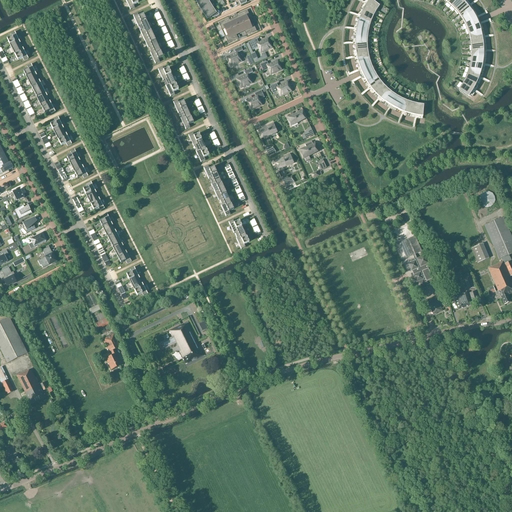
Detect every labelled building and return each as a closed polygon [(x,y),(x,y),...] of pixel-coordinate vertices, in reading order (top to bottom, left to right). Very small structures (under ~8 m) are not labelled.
[(125,0),(130,10),(131,10),(135,8),(133,5),(138,3),(136,0),(131,0),(130,0),(125,0)] [(369,0),(368,2),(366,5),(376,11),(378,9),(379,6),(371,0),(369,0)] [(453,8),(455,10),(464,2),(461,0),(456,0),(451,6),(453,8)] [(464,2),(455,10),(457,12),(459,14),(468,7),(466,5),(464,2)] [(210,3),(201,8),(204,13),(213,8),(210,3)] [(375,13),(376,11),(366,5),(364,8),(363,11),(373,16),(375,13)] [(460,17),(462,19),(472,13),(470,10),(468,7),(459,14),(460,17)] [(214,17),(219,15),(216,10),(215,10),(213,8),(204,13),(208,18),(213,15),(214,17)] [(237,36),(236,34),(244,31),(246,35),(246,36),(256,31),(253,24),(250,25),(247,19),(250,17),(250,18),(250,17),(247,10),(237,15),(237,16),(233,18),(229,20),(229,19),(229,18),(219,23),(222,30),(225,29),(226,32),(228,35),(225,37),(225,36),(225,37),(228,44),(238,39),(237,36)] [(361,14),(360,17),(371,21),(372,19),(373,16),(363,11),(361,14)] [(474,16),(472,13),(462,19),(463,22),(465,24),(475,19),(474,16)] [(133,16),(138,27),(142,25),(141,22),(146,20),(144,14),(139,17),(137,14),(133,16)] [(370,24),(371,21),(360,17),(359,20),(358,23),(369,27),(370,24)] [(466,27),(467,29),(478,25),(477,22),(475,19),(465,24),(466,27)] [(138,27),(140,32),(141,32),(145,30),(146,33),(151,31),(146,20),(141,22),(142,25),(138,27)] [(357,27),(356,30),(368,32),(369,29),(369,27),(358,23),(357,27)] [(479,28),(478,25),(467,29),(468,32),(469,35),(480,31),(479,28)] [(141,32),(140,32),(144,40),(153,36),(151,31),(146,33),(145,30),(141,32)] [(470,37),(470,40),(482,38),(481,35),(480,31),(469,35),(470,37)] [(20,43),(15,32),(11,34),(12,37),(7,40),(10,45),(15,42),(16,45),(20,43)] [(144,40),(148,48),(152,46),(151,43),(156,41),(153,36),(144,40)] [(261,42),(259,43),(257,39),(249,43),(252,50),(258,48),(260,52),(264,50),(264,51),(268,50),(267,49),(272,47),(268,39),(264,41),(264,42),(261,43),(261,42)] [(148,48),(150,53),(151,53),(155,51),(156,54),(161,52),(156,41),(151,43),(152,46),(148,48)] [(23,48),(20,43),(16,45),(15,42),(10,45),(15,55),(20,53),(19,50),(23,48)] [(238,63),(241,61),(238,53),(243,51),(241,47),(234,51),(236,54),(234,55),(234,56),(231,57),(231,56),(227,58),(230,66),(234,64),(235,65),(238,63)] [(19,50),(20,53),(15,55),(18,61),(23,58),(24,61),(28,59),(23,48),(19,50)] [(151,53),(150,53),(155,64),(156,64),(160,62),(158,59),(163,57),(161,52),(156,54),(155,51),(151,53)] [(369,58),(368,55),(356,57),(357,60),(358,64),(370,60),(369,58)] [(359,67),(360,70),(371,66),(370,63),(370,60),(358,64),(359,67)] [(270,64),(269,65),(267,62),(260,65),(263,72),(268,70),(270,74),(274,73),(277,72),(277,71),(281,69),(278,61),(274,63),(274,64),(271,65),(270,64)] [(481,68),(482,65),(470,63),(470,66),(469,68),(481,72),(481,68)] [(24,72),(26,77),(31,75),(33,77),(36,75),(31,65),(27,67),(28,69),(24,72)] [(362,73),(363,76),(374,71),(372,68),(371,66),(360,70),(362,73)] [(158,70),(163,81),(167,79),(166,76),(171,74),(169,68),(164,71),(162,68),(158,70)] [(468,71),(467,74),(479,78),(480,75),(481,72),(469,68),(468,71)] [(253,73),(251,69),(244,72),(246,75),(244,76),(244,77),(242,79),(241,78),(237,80),(240,88),(245,86),(248,85),(248,84),(251,83),(248,75),(253,73)] [(365,79),(366,82),(377,76),(375,74),(374,71),(363,76),(365,79)] [(163,81),(165,86),(166,86),(170,84),(171,87),(176,85),(171,74),(166,76),(167,79),(163,81)] [(477,81),(479,78),(467,74),(466,76),(465,79),(476,84),(477,81)] [(26,77),(32,88),(37,85),(35,82),(39,81),(36,75),(33,77),(31,75),(26,77)] [(368,85),(370,88),(380,81),(378,78),(377,76),(366,82),(368,85)] [(464,82),(462,84),(473,90),(474,87),(476,84),(465,79),(464,82)] [(35,82),(37,85),(32,88),(34,93),(43,88),(39,81),(35,82)] [(382,83),(380,81),(370,88),(372,91),(375,93),(383,85),(382,83)] [(278,92),(280,96),(284,94),(284,95),(287,93),(291,91),(288,83),(283,85),(284,86),(281,87),(280,86),(278,87),(277,84),(270,87),(273,94),(278,92)] [(166,86),(165,86),(171,97),(175,95),(174,92),(179,90),(176,85),(171,87),(170,84),(166,86)] [(469,96),(471,93),(473,90),(462,84),(461,86),(459,89),(469,96)] [(377,96),(379,98),(387,89),(385,87),(383,85),(375,93),(377,96)] [(47,96),(43,88),(34,93),(37,98),(42,96),(43,98),(47,96)] [(390,91),(387,89),(379,98),(382,100),(385,102),(392,93),(390,91)] [(254,94),(256,97),(254,98),(254,99),(252,101),(251,100),(247,102),(250,110),(255,108),(258,107),(258,106),(261,104),(259,100),(264,98),(261,91),(254,94)] [(387,104),(390,106),(397,96),(394,94),(392,93),(385,102),(387,104)] [(46,103),(50,101),(47,96),(43,98),(42,96),(37,98),(42,108),(47,106),(46,103)] [(399,97),(397,96),(390,106),(393,108),(396,109),(402,99),(399,97)] [(399,111),(402,112),(407,101),(404,100),(402,99),(396,109),(399,111)] [(46,103),(47,106),(42,108),(45,114),(50,111),(51,114),(55,112),(50,101),(46,103)] [(186,107),(184,101),(179,104),(178,101),(173,103),(178,114),(179,114),(178,114),(182,112),(181,109),(186,107)] [(409,102),(407,101),(402,112),(406,113),(409,114),(412,103),(409,102)] [(412,115),(416,116),(418,104),(415,104),(412,103),(409,114),(412,115)] [(178,114),(180,119),(181,119),(185,117),(186,120),(191,118),(186,107),(181,109),(182,112),(178,114),(179,114),(178,114)] [(287,118),(290,125),(291,125),(291,126),(297,123),(306,118),(303,111),(298,113),(294,115),(287,118)] [(181,119),(186,130),(190,128),(189,125),(194,123),(191,118),(186,120),(185,117),(181,119)] [(58,128),(60,130),(63,128),(58,118),(54,120),(55,123),(50,125),(53,130),(58,128)] [(262,129),(258,131),(261,139),(270,135),(271,135),(276,133),(276,132),(277,132),(273,124),(267,127),(266,127),(262,129)] [(302,136),(303,140),(314,135),(310,127),(302,136)] [(53,130),(59,141),(64,138),(62,136),(66,134),(63,128),(60,130),(58,128),(53,130)] [(62,136),(64,138),(59,141),(61,146),(66,144),(67,146),(71,144),(66,134),(62,136)] [(188,136),(193,147),(194,147),(194,146),(198,145),(196,142),(201,139),(199,134),(194,136),(193,134),(189,136),(188,136)] [(193,147),(196,152),(200,150),(201,153),(206,150),(201,139),(196,142),(198,145),(194,146),(194,147),(193,147)] [(306,148),(300,151),(303,158),(304,158),(304,159),(310,156),(309,155),(319,151),(318,150),(320,150),(318,147),(317,148),(315,144),(311,146),(310,143),(305,145),(306,148)] [(269,156),(276,152),(273,147),(265,147),(269,156)] [(75,160),(76,163),(80,161),(74,150),(70,152),(72,155),(67,157),(69,162),(75,160)] [(196,152),(201,163),(205,161),(204,158),(209,156),(206,150),(201,153),(200,150),(196,152)] [(293,163),(290,155),(283,158),(279,160),(274,162),(278,170),(287,166),(293,164),(293,163)] [(9,164),(7,160),(0,163),(0,169),(9,165),(9,164)] [(75,173),(80,171),(79,168),(82,166),(80,161),(76,163),(75,160),(69,162),(75,173)] [(13,168),(10,163),(9,164),(9,165),(0,169),(3,174),(1,174),(2,176),(6,174),(5,172),(13,168)] [(82,166),(79,168),(80,171),(75,173),(78,178),(82,176),(84,179),(88,177),(82,166)] [(217,172),(214,167),(209,169),(208,167),(204,169),(204,168),(203,169),(209,180),(209,179),(213,178),(212,175),(217,172)] [(222,183),(217,172),(212,175),(213,178),(209,179),(209,180),(211,185),(211,184),(211,185),(215,183),(217,186),(222,183)] [(281,178),(285,186),(294,182),(291,178),(281,178)] [(91,192),(92,195),(96,193),(91,182),(87,184),(88,187),(83,189),(86,195),(91,192)] [(211,185),(211,184),(211,185),(215,193),(224,188),(222,183),(217,186),(215,183),(211,185)] [(223,199),(221,196),(226,194),(224,188),(215,193),(219,201),(223,199)] [(24,199),(25,200),(25,199),(20,190),(0,199),(7,197),(9,200),(11,199),(13,203),(19,200),(19,201),(24,199)] [(491,207),(494,204),(495,200),(494,196),(493,193),(489,192),(485,191),(481,193),(479,197),(479,201),(480,204),(483,207),(487,208),(491,207)] [(99,198),(96,193),(92,195),(91,192),(86,195),(91,205),(96,203),(95,200),(99,198)] [(231,204),(226,194),(221,196),(223,199),(219,201),(221,206),(225,204),(226,207),(231,204)] [(95,200),(96,203),(91,205),(94,211),(99,208),(100,211),(104,209),(99,198),(95,200)] [(31,213),(32,214),(27,204),(28,206),(23,209),(22,207),(15,210),(19,219),(31,213)] [(221,206),(226,217),(230,215),(229,212),(234,210),(231,204),(226,207),(225,204),(221,206)] [(107,225),(109,227),(112,225),(107,215),(103,217),(104,219),(100,222),(102,227),(107,225)] [(36,229),(33,224),(36,222),(39,227),(34,217),(34,218),(22,225),(24,228),(23,229),(27,233),(36,229)] [(511,292),(511,282),(510,277),(511,276),(511,262),(510,258),(508,255),(511,253),(511,238),(503,217),(484,226),(499,259),(501,259),(502,261),(503,262),(488,268),(498,291),(496,292),(496,294),(499,293),(504,305),(511,302),(507,295),(511,293),(511,292)] [(228,222),(234,234),(234,233),(238,231),(237,229),(242,226),(239,221),(234,223),(233,221),(229,222),(228,222)] [(102,227),(108,238),(113,235),(111,232),(115,230),(112,225),(109,227),(107,225),(102,227)] [(234,234),(236,239),(236,238),(236,239),(240,237),(242,240),(247,237),(242,226),(237,229),(238,231),(234,233),(234,234)] [(108,238),(110,243),(119,238),(115,230),(111,232),(113,235),(108,238)] [(46,242),(42,233),(41,233),(42,233),(30,239),(34,247),(46,241),(46,242)] [(236,239),(236,238),(236,239),(241,250),(246,248),(244,245),(249,243),(247,237),(242,240),(240,237),(236,239)] [(119,238),(110,243),(113,248),(118,245),(119,248),(123,246),(119,238)] [(478,263),(489,259),(482,244),(471,249),(478,263)] [(113,248),(118,258),(123,256),(122,253),(126,251),(123,246),(119,248),(118,245),(113,248)] [(34,273),(56,262),(49,246),(48,246),(49,247),(42,251),(46,257),(38,261),(40,266),(41,265),(43,268),(34,273)] [(0,265),(8,261),(6,255),(8,254),(6,251),(0,253),(0,265)] [(118,258),(121,264),(126,261),(127,264),(131,262),(126,251),(122,253),(123,256),(118,258)] [(0,271),(0,272),(7,287),(30,275),(16,282),(13,277),(15,276),(13,272),(11,273),(8,268),(0,271)] [(134,278),(136,280),(139,278),(134,268),(130,270),(131,272),(127,275),(129,280),(134,278)] [(135,291),(140,288),(138,285),(142,284),(139,278),(136,280),(134,278),(129,280),(135,291)] [(142,284),(138,285),(140,288),(135,291),(137,296),(142,294),(143,296),(148,294),(142,284)] [(458,310),(466,307),(465,305),(463,306),(461,299),(460,295),(457,286),(452,288),(455,296),(454,297),(458,310)] [(469,300),(471,299),(471,300),(477,298),(475,292),(469,294),(470,297),(468,297),(466,293),(460,295),(461,299),(463,306),(465,305),(466,307),(471,306),(469,300)] [(438,296),(427,301),(433,315),(442,311),(438,301),(440,300),(441,302),(445,300),(444,298),(445,298),(443,293),(438,296)] [(0,349),(7,363),(27,353),(9,317),(0,321),(0,349)] [(104,326),(110,324),(107,318),(95,324),(98,330),(103,327),(104,328),(105,327),(104,326)] [(197,359),(203,356),(187,324),(182,326),(182,325),(170,331),(173,338),(174,337),(180,351),(179,351),(186,364),(192,361),(197,359)] [(114,334),(103,339),(109,353),(111,352),(112,355),(106,358),(111,370),(120,366),(115,355),(116,354),(115,350),(120,347),(114,334)] [(7,395),(14,391),(2,367),(0,367),(0,388),(3,387),(7,395)] [(17,376),(22,387),(31,404),(45,398),(31,369),(17,376)] [(43,390),(47,388),(42,379),(38,380),(43,390)] [(8,460),(9,460),(11,465),(21,460),(14,446),(5,451),(8,457),(7,458),(8,460)]
